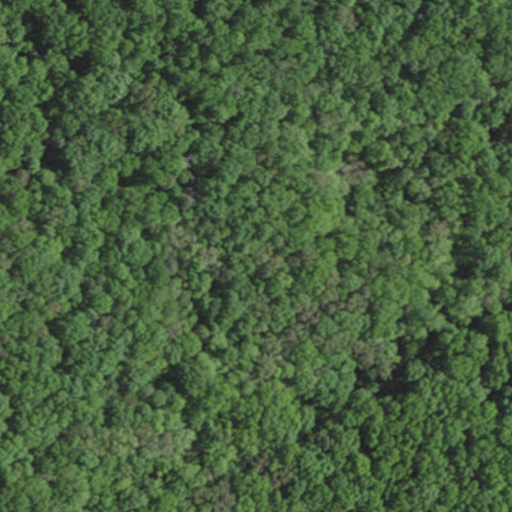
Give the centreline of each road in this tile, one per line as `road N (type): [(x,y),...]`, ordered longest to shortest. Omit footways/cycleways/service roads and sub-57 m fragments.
road 1 (track): [(511,35),(428,49),(293,109),(0,172)]
road 2 (track): [(192,0),(8,169)]
